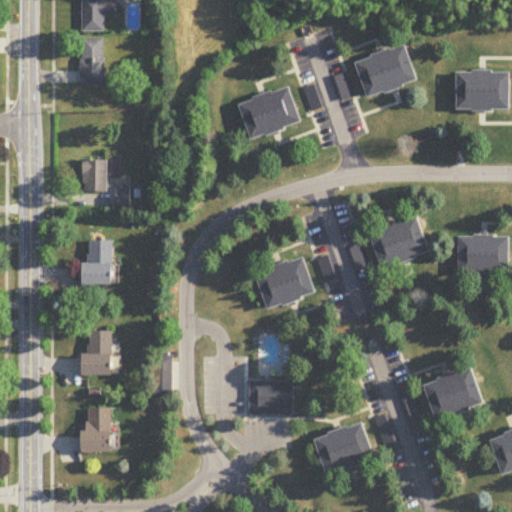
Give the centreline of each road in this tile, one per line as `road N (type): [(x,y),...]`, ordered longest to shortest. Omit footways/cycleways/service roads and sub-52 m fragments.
road 1 (residential): [(511,175),(356,178),(250,206),(217,226),(194,260),(184,345),(193,422),(222,475)]
road 2 (tertiary): [(29,0),(28,511)]
road 3 (residential): [(192,511),(222,475),(150,507),(42,511)]
